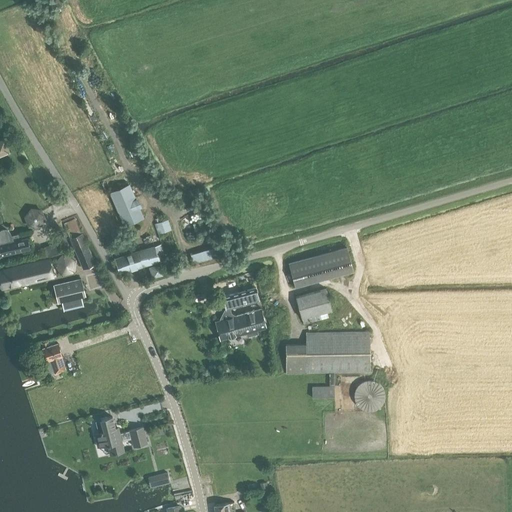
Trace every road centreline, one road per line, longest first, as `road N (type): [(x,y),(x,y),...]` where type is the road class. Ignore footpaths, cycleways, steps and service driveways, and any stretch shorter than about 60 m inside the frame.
road 1 (tertiary): [(128,300),(511,180)]
road 2 (track): [(50,8),(153,205),(173,215),(190,275)]
road 3 (unclassified): [(128,300),(0,83)]
road 4 (tertiary): [(203,511),(172,401),(128,300)]
